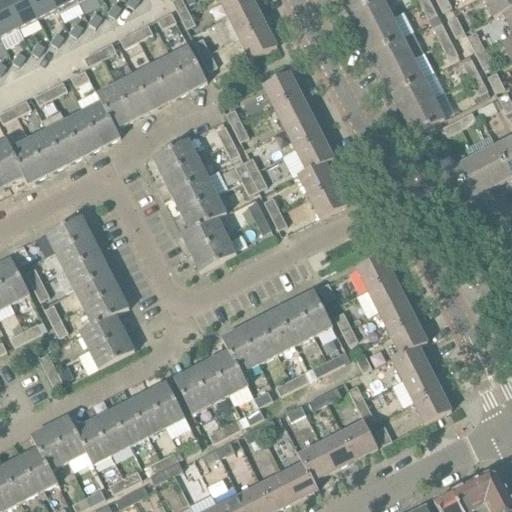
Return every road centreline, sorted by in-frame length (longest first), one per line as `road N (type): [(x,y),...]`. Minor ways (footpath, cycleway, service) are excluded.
road 1 (residential): [(177,320),(405,206)]
road 2 (residential): [(405,206),(299,0)]
road 3 (residential): [(0,434),(162,354),(177,320)]
road 4 (residential): [(511,419),(422,239)]
road 5 (residential): [(359,511),(511,435)]
road 6 (residential): [(177,320),(104,176)]
road 7 (residential): [(104,176),(112,164),(215,112)]
